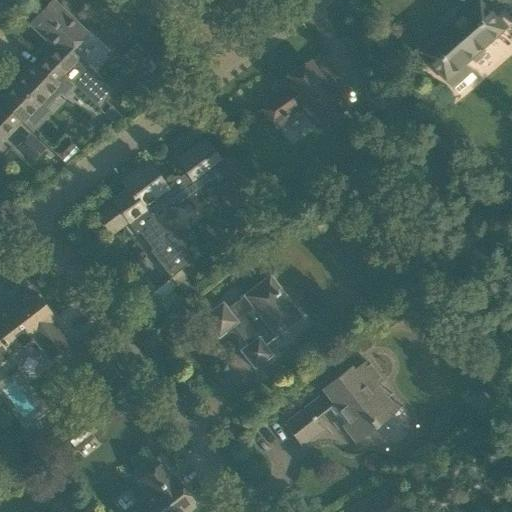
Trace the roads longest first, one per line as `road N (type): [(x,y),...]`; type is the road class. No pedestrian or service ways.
road 1 (residential): [(232,511),(222,486),(28,224)]
road 2 (residential): [(28,224),(223,72)]
